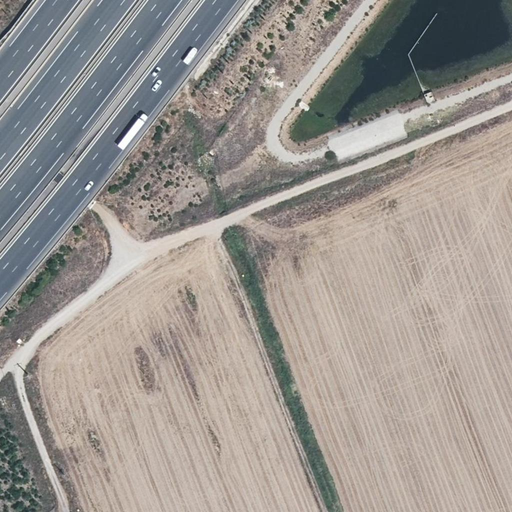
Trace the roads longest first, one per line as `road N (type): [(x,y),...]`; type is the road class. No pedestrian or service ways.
road 1 (track): [(511,107),(148,250),(120,241),(93,206),(0,132)]
road 2 (motorway): [(0,279),(220,0)]
road 3 (motorway): [(0,209),(164,0)]
road 4 (track): [(148,250),(39,333),(18,365),(22,397)]
road 5 (motorway): [(119,0),(0,153)]
